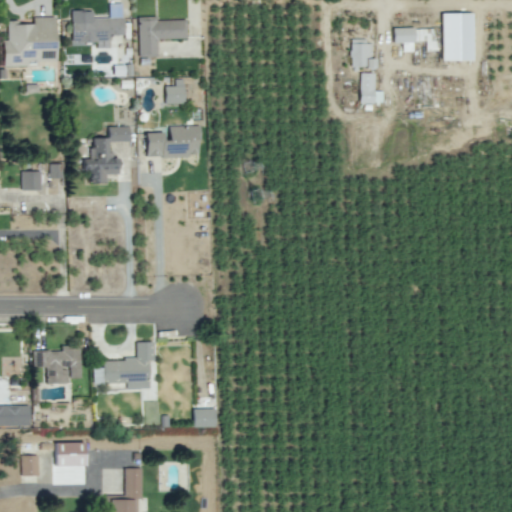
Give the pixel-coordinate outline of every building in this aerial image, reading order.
[(69,11),(69,44),(95,44),(95,48),(109,48),(108,35),(121,35),(121,3),(107,3),(107,17),(91,17),(91,10),(69,11)] [(470,61),(469,13),(439,13),(439,61),(470,61)] [(1,66),(35,66),(34,60),(54,60),(54,16),(30,17),(31,23),(5,23),(5,40),(1,40),(1,66)] [(184,20),(153,20),(153,16),(136,17),(137,57),(156,57),(155,39),(184,38),(184,20)] [(432,28),(391,29),(391,42),(424,41),(425,49),(433,49),(432,28)] [(362,66),(362,58),(368,57),(367,39),(348,39),(348,66),(362,66)] [(373,59),(363,58),(363,68),(373,68),(373,59)] [(372,73),(358,72),(357,102),(380,103),(380,91),(372,91),(372,73)] [(162,86),(163,103),(183,103),(182,79),(172,79),(173,86),(162,86)] [(196,125),(164,125),(164,132),(143,132),(144,157),(197,156),(196,125)] [(127,141),(127,126),(105,127),(106,137),(91,138),(91,147),(87,147),(87,159),(80,159),(80,170),(87,170),(87,182),(104,182),(104,174),(116,174),(116,155),(107,155),(107,141),(127,141)] [(39,171),(19,171),(19,190),(39,190),(39,171)] [(90,384),(124,383),(124,395),(155,395),(153,341),(133,342),(133,359),(100,360),(100,368),(90,368),(90,384)] [(44,383),(67,383),(67,378),(79,378),(79,345),(59,345),(59,350),(30,350),(30,367),(44,367),(44,383)] [(0,425),(27,425),(27,405),(0,405),(0,425)] [(212,427),(212,408),(190,409),(190,427),(212,427)] [(82,442),(52,443),(53,466),(83,466),(82,442)] [(36,475),(35,455),(18,456),(19,475),(36,475)] [(122,468),(122,496),(106,496),(106,511),(134,511),(134,498),(139,498),(139,468),(122,468)]
